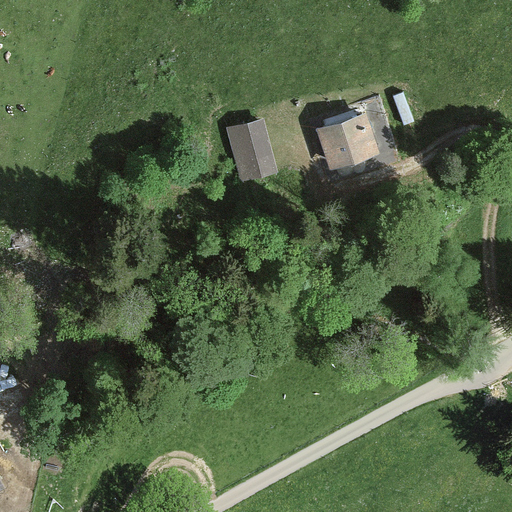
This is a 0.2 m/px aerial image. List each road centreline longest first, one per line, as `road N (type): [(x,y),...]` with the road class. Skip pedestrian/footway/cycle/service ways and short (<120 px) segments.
road 1 (track): [(305,131),(322,178),(340,187),(377,178),(453,135),(491,140),(504,173),(490,228),(489,289),(506,350)]
road 2 (unclassified): [(511,347),(203,511)]
